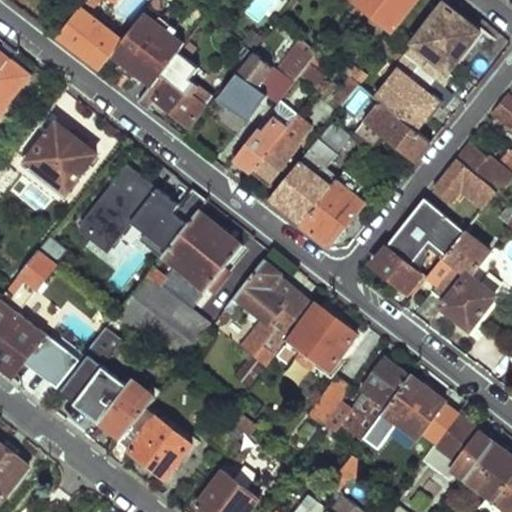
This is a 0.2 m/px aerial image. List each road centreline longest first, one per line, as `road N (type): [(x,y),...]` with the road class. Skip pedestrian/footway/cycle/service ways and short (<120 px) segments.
road 1 (residential): [(0,15),(339,284)]
road 2 (residential): [(339,284),(511,61)]
road 3 (residential): [(339,284),(511,415)]
road 4 (residential): [(0,390),(158,511)]
